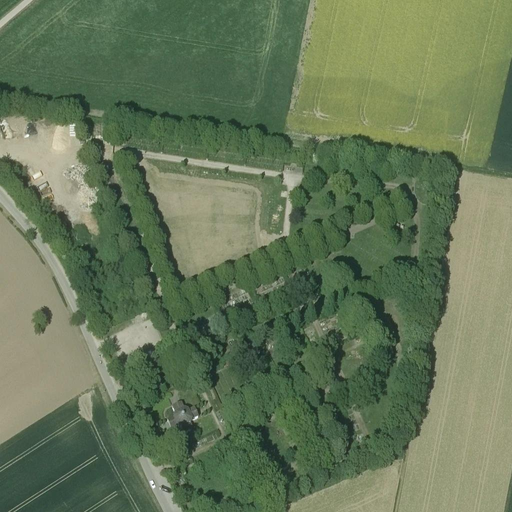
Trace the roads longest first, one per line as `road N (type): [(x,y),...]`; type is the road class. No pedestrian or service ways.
road 1 (track): [(0,98),(511,177)]
road 2 (residential): [(143,463),(65,287),(0,196)]
